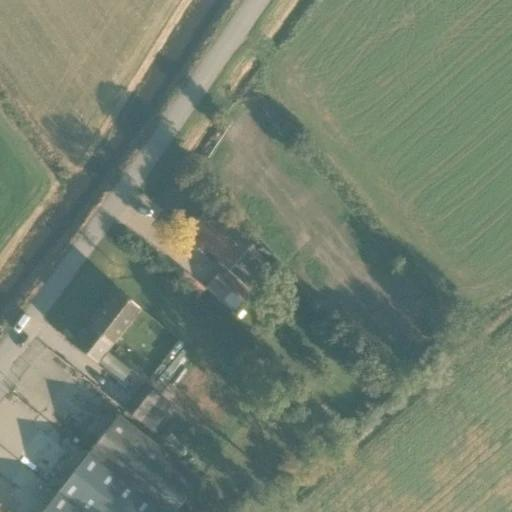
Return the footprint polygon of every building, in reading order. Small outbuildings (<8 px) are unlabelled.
[(205,248),(226,266),(230,261),(235,265),(252,245),(227,223),(223,227),(204,212),(190,227),(198,234),(190,244),(201,253),(205,248)] [(222,271),(207,290),(184,271),(178,278),(228,321),(250,294),(222,271)] [(117,291),(74,346),(97,364),(140,308),(117,291)] [(310,313),(301,321),(310,331),(319,323),(310,313)] [(283,362),(274,354),(266,363),(275,371),(283,362)] [(143,382),(123,408),(141,422),(161,396),(143,382)] [(43,511),(173,511),(199,479),(119,416),(43,511)]
